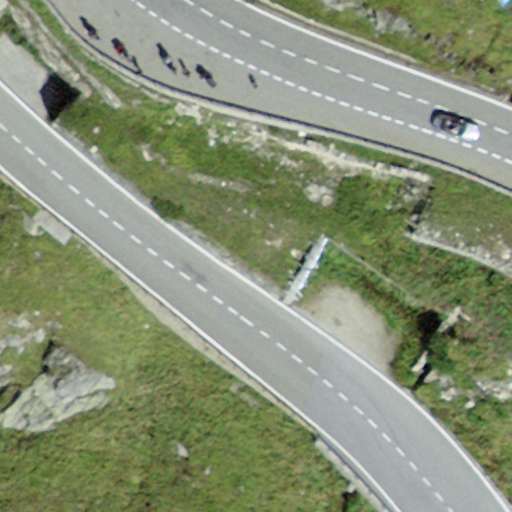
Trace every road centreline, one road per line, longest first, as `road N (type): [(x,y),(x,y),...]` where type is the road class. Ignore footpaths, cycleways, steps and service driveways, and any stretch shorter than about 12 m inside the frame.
road 1 (primary): [(0,127),(341,400),(403,453),(452,511)]
road 2 (primary): [(511,133),(258,41),(185,0)]
